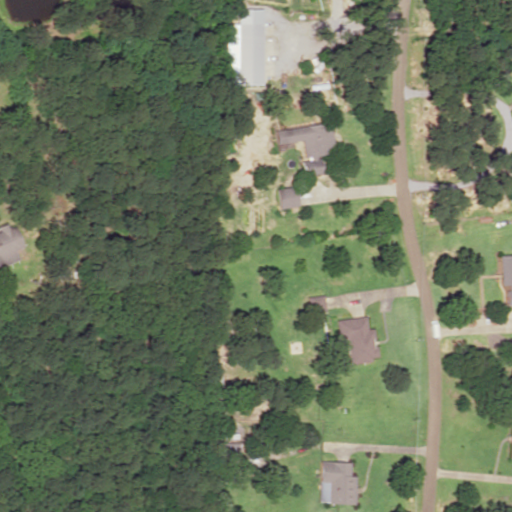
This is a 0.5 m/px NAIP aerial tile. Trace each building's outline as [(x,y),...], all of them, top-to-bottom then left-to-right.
[(236,84),(260,83),(259,8),(234,8),(236,84)] [(273,143),(299,140),(303,174),(320,172),(317,154),(332,152),(328,120),(271,128),(273,143)] [(297,205),(295,185),(275,187),(277,207),(297,205)] [(506,304),(511,303),(511,253),(498,254),(499,285),(505,285),(506,304)] [(322,295),(306,296),(307,310),(323,309),(322,295)] [(348,362),(375,359),(372,327),(366,328),(364,315),(334,319),(336,339),(345,338),(348,362)] [(237,460),(236,441),(214,442),(214,461),(237,460)] [(352,503),(353,475),(347,475),(348,461),(317,460),(315,502),(352,503)]
